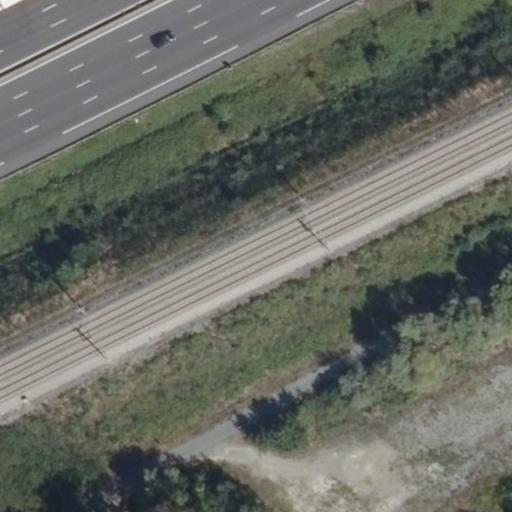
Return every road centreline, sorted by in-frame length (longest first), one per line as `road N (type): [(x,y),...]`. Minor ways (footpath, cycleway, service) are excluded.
road 1 (track): [(77,506),(361,349),(511,278)]
road 2 (motorway): [(0,127),(254,0)]
